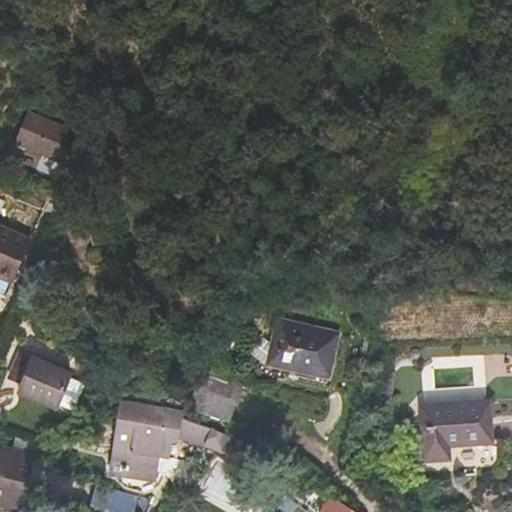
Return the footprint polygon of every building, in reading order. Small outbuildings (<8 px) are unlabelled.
[(61,163),(74,132),(27,112),(14,143),(61,163)] [(0,277),(12,283),(31,240),(0,226),(0,277)] [(106,226),(90,230),(94,245),(110,241),(106,226)] [(0,294),(6,297),(12,283),(0,277),(0,294)] [(247,323),(251,305),(222,299),(219,318),(247,323)] [(329,375),(338,334),(277,320),(268,364),(285,368),(285,365),(329,375)] [(22,384),(34,357),(19,350),(8,378),(22,384)] [(19,391),(57,407),(71,372),(34,357),(22,384),(19,391)] [(228,423),(242,383),(202,369),(188,409),(228,423)] [(370,391),(392,394),(394,372),(372,370),(370,391)] [(180,458),(189,459),(191,441),(224,451),(229,432),(209,425),(209,426),(181,417),(182,408),(118,398),(108,472),(157,479),(158,471),(166,472),(179,465),(180,458)] [(491,442),(488,402),(421,406),(425,460),(448,458),(447,445),(491,442)] [(39,444),(16,436),(14,444),(38,450),(39,444)] [(0,503),(23,509),(37,454),(0,445),(0,503)] [(357,511),(331,494),(319,511),(357,511)]
